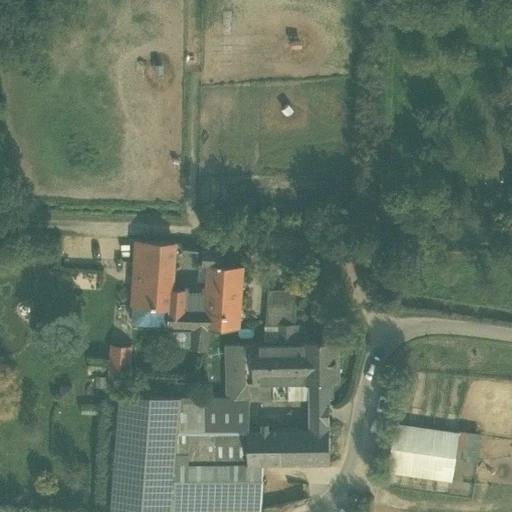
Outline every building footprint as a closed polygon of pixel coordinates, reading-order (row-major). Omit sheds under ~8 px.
[(132,306),(133,306),(168,308),(169,304),(170,279),(171,262),(172,242),(136,241),(135,259),(132,306)] [(205,259),(210,259),(228,260),(228,245),(205,244),(205,259)] [(246,261),(228,260),(210,259),(209,282),(207,306),(218,306),(219,322),(193,324),(195,343),(208,343),(210,328),(242,328),(243,308),(246,261)] [(170,279),(169,304),(207,306),(209,282),(170,279)] [(278,325),(295,325),(295,323),(294,289),(267,289),(265,325),(278,325)] [(218,306),(207,306),(169,304),(168,308),(167,326),(167,327),(193,324),(219,322),(218,306)] [(167,326),(168,308),(133,306),(132,321),(135,324),(167,326)] [(302,323),(295,323),(295,325),(295,344),(303,343),(303,341),(311,341),(311,336),(303,335),(302,323)] [(309,399),(309,405),(328,404),(328,381),(336,381),(336,341),(311,341),(303,341),(303,343),(295,344),(295,325),(278,325),(278,344),(265,344),(231,345),(233,398),(233,400),(248,400),(289,399),(288,382),(309,382),(309,399)] [(278,325),(265,325),(265,344),(278,344),(278,325)] [(233,398),(231,345),(224,345),(226,398),(233,398)] [(109,377),(129,379),(132,349),(113,346),(109,377)] [(288,382),(289,399),(309,399),(309,382),(288,382)] [(171,511),(180,398),(120,393),(110,511),(171,511)] [(329,463),(329,429),(310,429),(247,430),(248,400),(233,400),(233,398),(226,398),(180,398),(171,511),(247,511),(260,510),(259,464),(329,463)] [(309,405),(310,429),(329,429),(328,404),(309,405)] [(389,471),(450,480),(457,432),(396,423),(389,471)]
